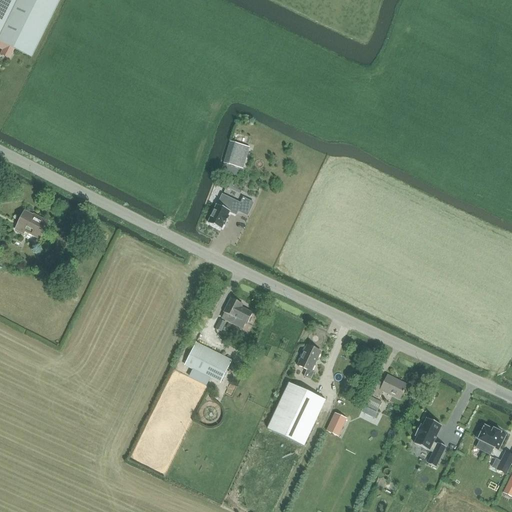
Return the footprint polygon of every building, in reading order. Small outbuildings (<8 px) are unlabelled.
[(0,0),(0,42),(5,45),(14,50),(31,58),(60,0),(0,0)] [(230,142),(224,163),(233,166),(236,157),(246,160),(249,148),(230,142)] [(238,212),(247,216),(253,204),(243,199),(241,204),(222,195),(217,205),(208,224),(221,230),(224,225),(225,226),(229,218),(227,217),(229,212),(236,215),(238,212)] [(25,211),(16,229),(23,233),(24,231),(38,238),(46,222),(25,211)] [(232,299),(238,302),(242,295),(235,292),(232,299)] [(241,305),(230,299),(223,313),(226,315),(223,320),(242,330),(245,324),(247,325),(254,312),(241,305)] [(201,335),(211,340),(213,336),(217,339),(221,333),(206,325),(201,335)] [(222,382),(232,361),(196,343),(186,364),(222,382)] [(321,352),(315,349),(314,348),(310,346),(308,347),(307,346),(298,366),(307,370),(304,377),(311,380),(314,373),(314,372),(314,373),(312,372),(321,352)] [(382,391),(398,399),(405,385),(386,376),(381,385),(374,381),(368,393),(379,398),(382,391)] [(289,384),(274,416),(268,430),(304,447),(326,401),(289,384)] [(382,403),(363,394),(359,403),(378,412),(382,403)] [(335,414),(327,432),(338,437),(346,419),(335,414)] [(433,443),(442,427),(427,419),(423,427),(420,425),(415,436),(418,437),(414,444),(429,452),(429,451),(433,453),(428,464),(435,468),(446,447),(438,444),(437,445),(433,443)] [(500,434),(501,433),(493,429),(493,430),(485,426),(481,434),(479,432),(476,439),(478,440),(480,441),(476,449),(490,455),(494,448),(498,451),(499,450),(505,437),(500,434)] [(443,437),(440,444),(446,447),(449,439),(443,437)] [(499,471),(505,474),(511,461),(511,454),(505,452),(503,456),(501,461),(497,470),(499,471)] [(511,476),(503,494),(511,497),(511,476)]
